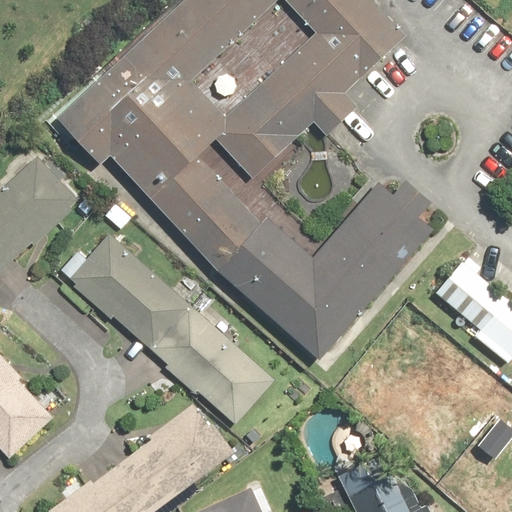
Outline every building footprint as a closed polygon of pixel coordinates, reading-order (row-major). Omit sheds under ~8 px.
[(317,123),(332,137),(351,118),(364,104),(353,93),(413,31),(381,0),(189,0),(63,118),(85,141),(108,163),(116,155),(223,270),(324,359),(439,229),(424,217),(437,202),(412,180),(399,194),(384,180),(318,256),(277,214),(255,193),(295,152),(291,149),(303,137),(313,127),(317,123)] [(41,155),(0,194),(0,271),(79,195),(41,155)] [(204,388),(243,422),(280,382),(112,234),(72,280),(118,321),(122,317),(175,364),(172,367),(201,392),(204,388)] [(511,300),(466,260),(440,290),(484,329),(478,336),(511,366),(511,300)] [(0,355),(0,446),(12,459),(58,415),(0,355)] [(54,511),(142,511),(231,444),(196,399),(151,434),(157,442),(99,486),(93,478),(52,509),(54,511)] [(398,446),(343,472),(361,511),(438,511),(434,502),(426,506),(398,446)] [(269,511),(259,487),(203,511),(269,511)]
